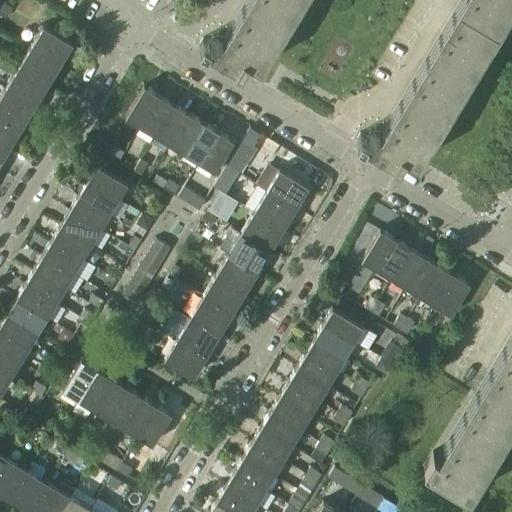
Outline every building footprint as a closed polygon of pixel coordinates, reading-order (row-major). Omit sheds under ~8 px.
[(260,65),(299,0),(249,0),(227,38),(221,37),(216,36),(212,37),(212,38),(211,38),(210,39),(210,40),(210,41),(209,42),(202,37),(198,44),(205,48),(206,47),(234,63),(233,64),(239,68),(247,56),(260,65)] [(418,159),(511,1),(511,0),(464,0),(384,134),(379,132),(376,131),(373,131),(373,130),(369,132),(368,133),(367,134),(367,135),(367,136),(360,132),(356,138),(363,143),(363,142),(391,158),(391,159),(397,163),(404,151),(418,159)] [(11,6),(7,4),(0,16),(4,19),(11,6)] [(71,41),(42,23),(29,45),(58,63),(71,41)] [(58,63),(29,45),(16,66),(45,84),(58,63)] [(45,84),(16,66),(3,88),(32,105),(45,84)] [(158,94),(143,84),(124,115),(140,124),(158,94)] [(32,105),(3,88),(0,92),(0,114),(20,126),(32,105)] [(173,102),(158,94),(140,124),(154,133),(173,102)] [(187,111),(173,102),(154,133),(168,142),(187,111)] [(202,120),(187,111),(168,142),(183,151),(202,120)] [(20,126),(0,114),(0,143),(7,148),(20,126)] [(217,129),(202,120),(183,151),(198,160),(217,129)] [(249,127),(245,133),(254,139),(258,133),(249,127)] [(232,139),(217,129),(198,160),(214,169),(232,139)] [(108,150),(119,157),(124,151),(113,144),(108,150)] [(237,144),(232,152),(226,161),(234,166),(237,161),(239,163),(247,150),(237,144)] [(147,161),(140,157),(133,168),(140,173),(147,161)] [(95,163),(86,178),(117,197),(126,182),(95,163)] [(225,163),(213,184),(219,188),(226,192),(238,171),(225,163)] [(307,184),(278,166),(265,187),(294,205),(307,184)] [(162,186),(163,184),(166,179),(155,172),(151,179),(162,186)] [(167,177),(166,179),(163,184),(174,191),(179,184),(167,177)] [(86,178),(77,193),(108,211),(117,197),(86,178)] [(294,205),(265,187),(252,209),(281,227),(294,205)] [(226,193),(219,189),(213,198),(221,202),(226,193)] [(77,193),(68,208),(99,227),(108,211),(77,193)] [(68,208),(60,222),(90,241),(99,227),(68,208)] [(281,227),(252,209),(240,230),(269,247),(281,227)] [(135,222),(146,228),(152,217),(141,211),(135,222)] [(199,221),(194,230),(201,235),(207,226),(199,221)] [(60,222),(51,237),(81,256),(90,241),(60,222)] [(394,236),(379,227),(360,258),(376,267),(394,236)] [(201,235),(194,230),(188,239),(196,244),(201,235)] [(269,247),(240,230),(227,250),(256,268),(269,247)] [(134,248),(140,237),(134,233),(127,244),(134,248)] [(135,301),(169,245),(155,236),(121,293),(135,301)] [(409,245),(394,236),(376,267),(391,276),(409,245)] [(51,237),(42,252),(73,270),(81,256),(51,237)] [(424,254),(409,245),(391,276),(405,285),(424,254)] [(256,268),(227,250),(215,271),(244,289),(256,268)] [(42,252),(33,267),(63,285),(73,270),(42,252)] [(439,263),(424,254),(405,285),(420,294),(439,263)] [(181,267),(174,263),(168,272),(176,277),(181,267)] [(454,272),(439,263),(420,294),(435,303),(454,272)] [(33,267),(24,282),(55,300),(63,285),(33,267)] [(244,289),(215,271),(202,292),(231,310),(244,289)] [(468,281),(454,272),(435,303),(450,312),(468,281)] [(332,287),(339,291),(346,280),(339,275),(332,287)] [(24,282),(15,296),(46,315),(55,300),(24,282)] [(161,283),(155,293),(163,297),(169,287),(161,283)] [(88,299),(99,306),(104,298),(92,292),(88,299)] [(231,310),(202,292),(189,313),(218,331),(231,310)] [(370,310),(377,298),(370,294),(363,305),(370,310)] [(15,296),(6,311),(37,329),(46,315),(15,296)] [(377,314),(384,303),(377,298),(370,310),(377,314)] [(156,310),(148,305),(143,315),(150,319),(156,310)] [(331,306),(322,321),(353,340),(362,324),(331,306)] [(79,314),(90,321),(94,314),(83,307),(79,314)] [(6,311),(0,320),(0,327),(28,344),(37,329),(6,311)] [(400,327),(407,316),(399,312),(392,323),(400,327)] [(218,331),(189,313),(176,335),(205,353),(218,331)] [(414,320),(407,316),(400,327),(407,332),(414,320)] [(322,321),(313,335),(344,354),(353,340),(322,321)] [(0,327),(0,347),(19,359),(28,344),(0,327)] [(403,338),(396,333),(391,340),(399,345),(403,338)] [(205,353),(176,335),(163,356),(192,374),(205,353)] [(313,335),(304,351),(335,369),(344,354),(313,335)] [(137,341),(129,337),(123,346),(131,351),(137,341)] [(405,349),(410,342),(403,338),(399,345),(405,349)] [(511,339),(441,456),(432,450),(422,466),(468,494),(511,420),(511,339)] [(0,347),(0,367),(10,374),(19,359),(0,347)] [(304,351),(295,365),(326,384),(335,369),(304,351)] [(96,367),(80,357),(62,388),(77,397),(96,367)] [(389,361),(382,358),(378,367),(384,370),(389,361)] [(51,369),(40,362),(36,369),(47,376),(51,369)] [(295,365),(287,380),(317,398),(326,384),(295,365)] [(0,367),(0,388),(1,389),(10,374),(0,367)] [(110,375),(96,367),(77,397),(92,406),(110,375)] [(358,374),(354,381),(365,387),(369,381),(358,374)] [(125,384),(110,375),(92,406),(107,415),(125,384)] [(46,385),(35,378),(31,386),(42,392),(46,385)] [(287,380),(278,394),(308,413),(317,398),(287,380)] [(365,387),(354,381),(349,388),(360,395),(365,387)] [(140,393),(125,384),(107,415),(121,424),(140,393)] [(154,402),(140,393),(121,424),(136,433),(154,402)] [(278,394),(269,409),(299,428),(308,413),(278,394)] [(30,415),(37,405),(30,400),(23,412),(30,416),(30,415)] [(39,401),(37,405),(30,415),(39,421),(48,407),(39,401)] [(170,411),(154,402),(136,433),(151,442),(170,411)] [(340,403),(336,410),(347,416),(351,409),(340,403)] [(5,408),(0,416),(0,420),(5,424),(12,413),(5,408)] [(269,409),(260,424),(291,442),(299,428),(269,409)] [(347,416),(336,410),(331,417),(343,424),(347,416)] [(29,437),(35,427),(28,422),(21,432),(29,437)] [(260,424),(251,439),(282,457),(291,442),(260,424)] [(71,425),(64,437),(72,441),(78,430),(71,425)] [(322,432),(318,439),(330,446),(334,439),(322,432)] [(251,439),(242,454),(273,472),(282,457),(251,439)] [(326,453),(330,446),(318,439),(314,446),(326,453)] [(63,455),(68,447),(57,440),(52,448),(63,455)] [(78,453),(68,447),(63,455),(73,461),(78,453)] [(115,467),(120,459),(121,458),(107,450),(101,459),(115,467)] [(5,454),(0,462),(0,490),(8,496),(26,467),(5,454)] [(242,454),(233,468),(264,487),(273,472),(242,454)] [(131,466),(120,459),(115,467),(126,474),(131,466)] [(99,466),(89,460),(84,468),(94,474),(99,466)] [(309,465),(305,472),(317,478),(320,472),(309,465)] [(26,467),(8,496),(31,509),(48,480),(26,467)] [(233,468),(225,483),(255,501),(264,487),(233,468)] [(317,478),(305,472),(301,479),(312,486),(317,478)] [(111,474),(106,482),(116,488),(121,481),(111,474)] [(48,480),(31,509),(34,511),(57,511),(69,493),(74,486),(64,480),(59,487),(48,480)] [(225,483),(216,497),(239,511),(248,511),(255,501),(225,483)] [(69,493),(57,511),(85,511),(90,505),(69,493)] [(291,494),(287,501),(299,508),(303,501),(291,494)] [(239,511),(216,497),(206,511),(239,511)] [(322,499),(314,511),(342,511),(343,511),(322,499)] [(282,509),(280,511),(295,511),(299,508),(287,501),(282,509)] [(400,511),(403,508),(394,503),(390,510),(393,511),(400,511)]
